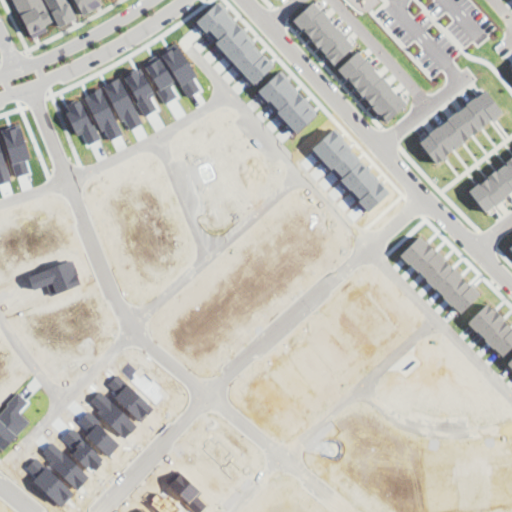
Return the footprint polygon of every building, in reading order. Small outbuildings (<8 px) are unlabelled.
[(42,0),(53,21),(45,26),(47,30),(32,37),(13,0),(42,0)] [(67,0),(76,17),(59,26),(45,0),(67,0)] [(98,0),(101,4),(83,14),(74,0),(98,0)] [(353,45),(312,0),(292,19),(332,64),(353,45)] [(407,102),(357,50),(337,68),(387,121),(407,102)] [(485,90),(502,111),(436,163),(419,142),(485,90)] [(511,155),(511,189),(484,212),(468,190),(511,155)]
